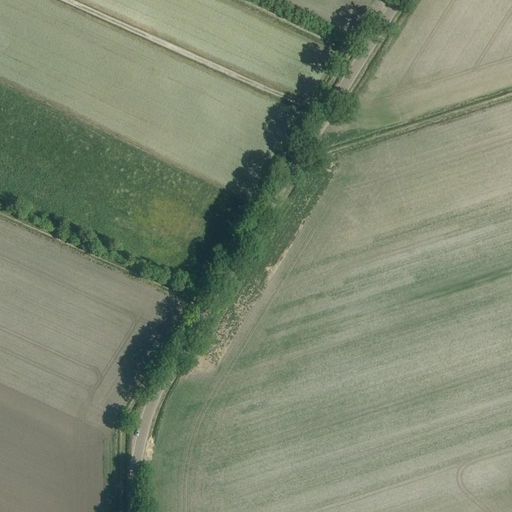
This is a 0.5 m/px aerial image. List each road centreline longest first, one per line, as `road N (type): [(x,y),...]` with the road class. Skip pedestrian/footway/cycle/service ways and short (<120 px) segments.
road 1 (tertiary): [(398,0),(152,400),(139,445),(136,511)]
road 2 (track): [(67,0),(312,111)]
